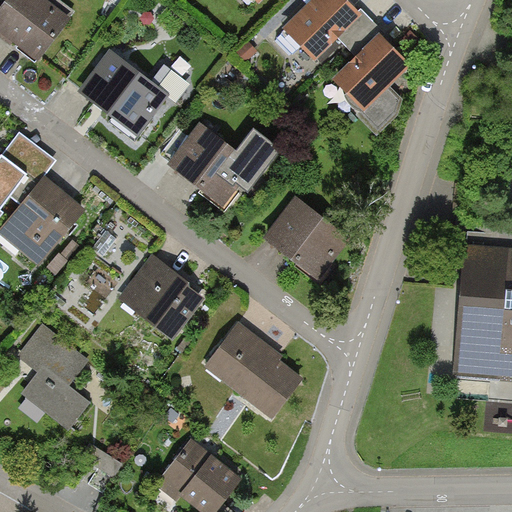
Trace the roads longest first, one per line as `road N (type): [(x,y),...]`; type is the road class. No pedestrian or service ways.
road 1 (residential): [(351,349),(326,338),(0,86)]
road 2 (residential): [(460,34),(366,325),(351,349)]
road 3 (residential): [(511,490),(359,492),(325,485)]
road 4 (residential): [(351,349),(325,485)]
